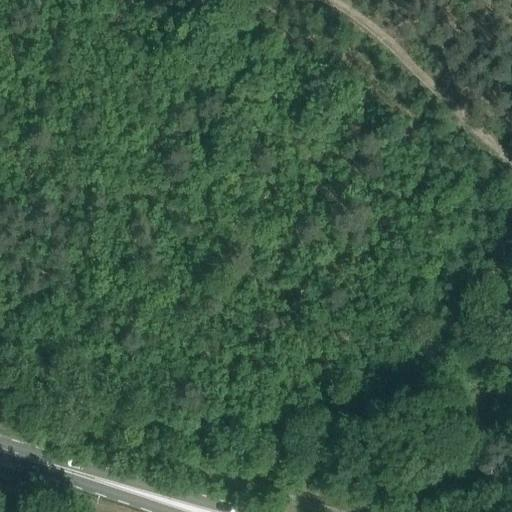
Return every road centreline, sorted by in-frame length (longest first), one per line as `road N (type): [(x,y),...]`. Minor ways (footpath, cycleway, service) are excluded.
road 1 (track): [(511,163),(331,0)]
road 2 (track): [(457,511),(511,288)]
road 3 (primary): [(200,511),(0,451)]
